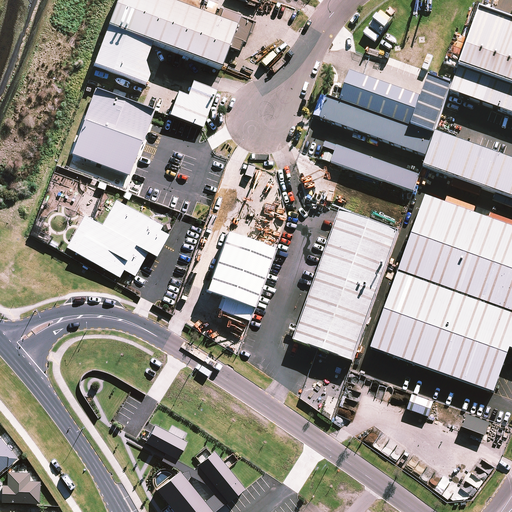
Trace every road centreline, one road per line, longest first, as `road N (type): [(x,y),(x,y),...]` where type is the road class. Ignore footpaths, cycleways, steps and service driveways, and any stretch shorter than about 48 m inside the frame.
road 1 (residential): [(419,511),(134,323),(82,315),(52,321),(6,350)]
road 2 (secondary): [(122,511),(6,350)]
road 3 (residential): [(264,116),(348,0)]
